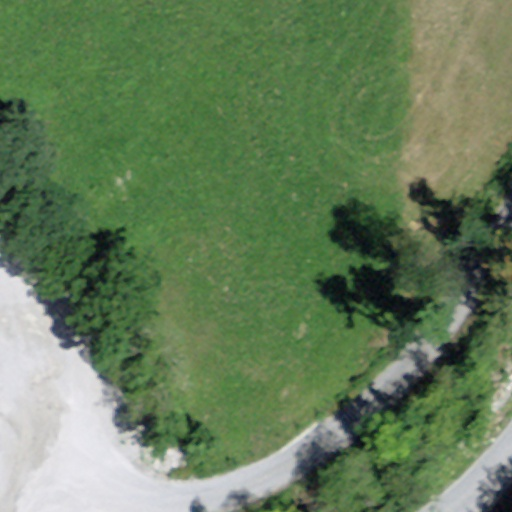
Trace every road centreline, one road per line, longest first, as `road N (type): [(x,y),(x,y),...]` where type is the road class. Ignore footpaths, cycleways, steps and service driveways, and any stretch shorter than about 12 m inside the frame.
road 1 (unclassified): [(511,196),(463,292),(415,358),(265,478),(191,511)]
road 2 (unclassified): [(144,511),(98,402),(0,247)]
